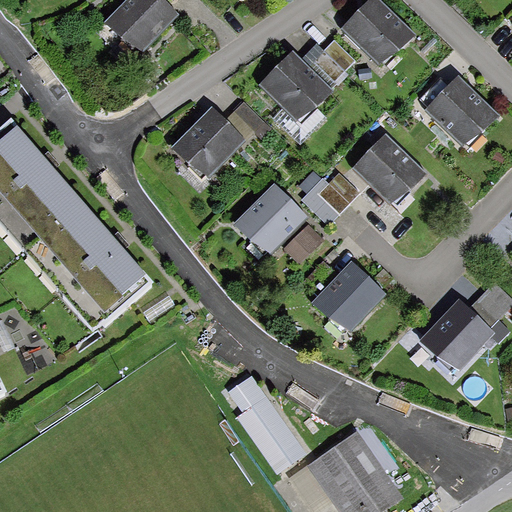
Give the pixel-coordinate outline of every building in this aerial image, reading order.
[(180,18),(160,0),(132,0),(108,26),(143,58),(180,18)] [(414,37),(377,0),(375,0),(345,31),(383,68),(414,37)] [(317,46),(306,57),(334,85),(357,62),(336,41),(324,52),(317,46)] [(293,55),(261,86),(300,125),(332,94),(293,55)] [(500,118),(460,81),(430,113),(470,150),(500,118)] [(245,105),(226,124),(245,143),(255,134),(261,140),(270,131),(245,105)] [(206,184),(245,143),(226,124),(213,111),(173,152),(206,184)] [(14,127),(0,138),(0,227),(21,254),(80,204),(14,127)] [(426,176),(386,139),(354,172),(394,210),(426,176)] [(307,196),(302,202),(329,228),(361,196),(339,175),(330,185),(323,179),(322,180),(314,173),(299,188),(307,196)] [(307,221),(275,187),(235,225),(268,259),(307,221)] [(80,204),(21,254),(97,341),(155,291),(80,204)] [(309,227),(285,251),(300,266),(324,242),(309,227)] [(388,298),(353,265),(313,306),(348,339),(388,298)] [(470,312),(460,302),(424,342),(460,374),(491,340),(498,345),(510,332),(499,322),(511,307),(511,300),(494,285),(470,312)] [(245,413),(239,418),(278,475),(307,455),(253,377),(231,392),(245,413)] [(339,511),(387,511),(405,500),(359,433),(309,466),(339,511)]
